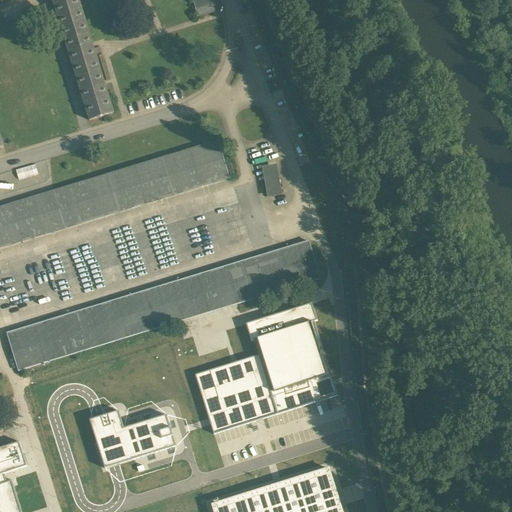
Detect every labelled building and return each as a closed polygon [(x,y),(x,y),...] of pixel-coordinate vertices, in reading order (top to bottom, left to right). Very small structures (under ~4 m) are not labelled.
[(52,0),(89,121),(114,114),(78,0),(52,0)] [(202,0),(194,2),(198,16),(214,12),(218,11),(214,0),(202,0)] [(0,208),(0,249),(229,179),(228,175),(226,167),(218,142),(0,208)] [(231,165),(226,167),(228,175),(234,174),(231,165)] [(263,167),(269,198),(283,195),(277,165),(263,167)] [(309,242),(7,334),(18,372),(176,323),(238,304),(320,279),(309,242)] [(311,304),(245,325),(251,342),(254,341),(314,323),(317,322),(311,304)] [(314,323),(254,341),(258,355),(196,375),(214,432),(336,394),(314,323)] [(116,411),(90,419),(105,468),(175,447),(165,416),(122,429),(116,411)] [(16,442),(0,447),(0,474),(3,473),(23,467),(16,442)] [(342,511),(329,468),(213,503),(215,511),(342,511)] [(20,511),(11,481),(6,483),(0,484),(0,511),(20,511)]
